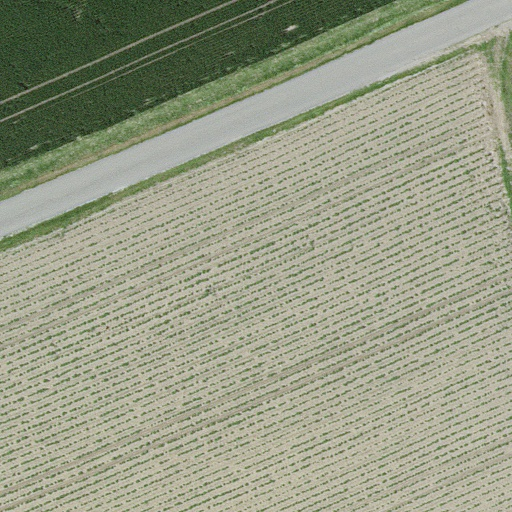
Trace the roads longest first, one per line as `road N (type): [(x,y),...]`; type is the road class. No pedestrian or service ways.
road 1 (unclassified): [(0,222),(507,0)]
road 2 (track): [(511,4),(493,118),(511,215)]
